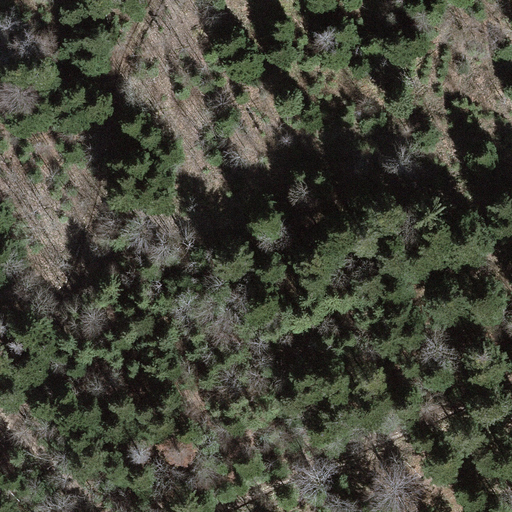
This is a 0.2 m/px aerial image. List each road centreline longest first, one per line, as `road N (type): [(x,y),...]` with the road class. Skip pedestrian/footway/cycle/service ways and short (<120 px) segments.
road 1 (track): [(201,511),(511,384)]
road 2 (track): [(174,511),(134,477),(0,400)]
